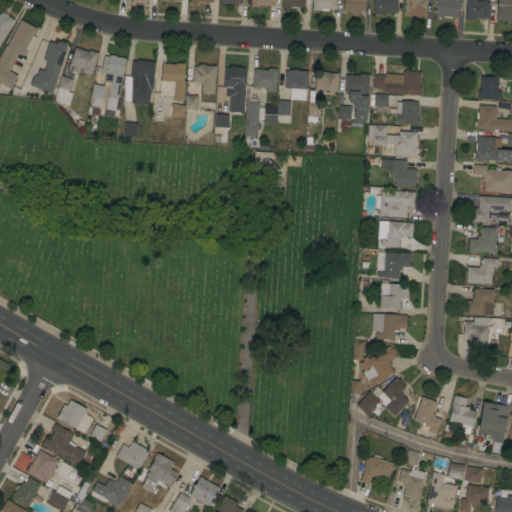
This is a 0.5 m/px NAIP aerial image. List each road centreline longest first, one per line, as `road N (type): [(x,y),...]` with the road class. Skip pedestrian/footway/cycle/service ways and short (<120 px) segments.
road 1 (residential): [(45,0),(84,21),(163,39),(511,53)]
road 2 (tertiary): [(0,325),(332,511)]
road 3 (residential): [(446,49),(431,345)]
